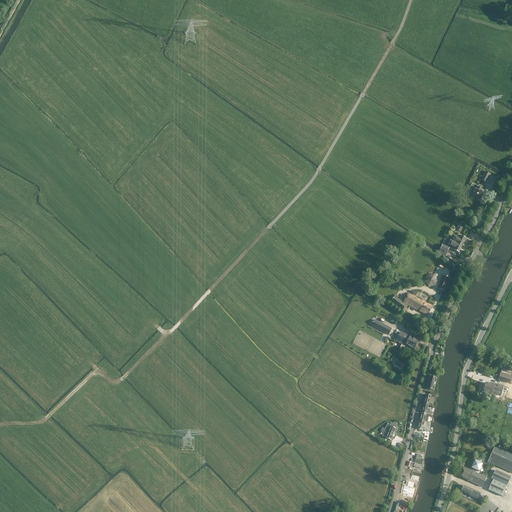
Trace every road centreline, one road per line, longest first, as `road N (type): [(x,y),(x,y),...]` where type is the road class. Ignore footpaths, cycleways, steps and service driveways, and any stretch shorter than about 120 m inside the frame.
road 1 (track): [(166,334),(314,177),(411,0)]
road 2 (unclassified): [(390,511),(440,328),(511,178)]
road 3 (unclassified): [(437,511),(467,365),(511,271)]
road 4 (track): [(505,168),(364,91)]
